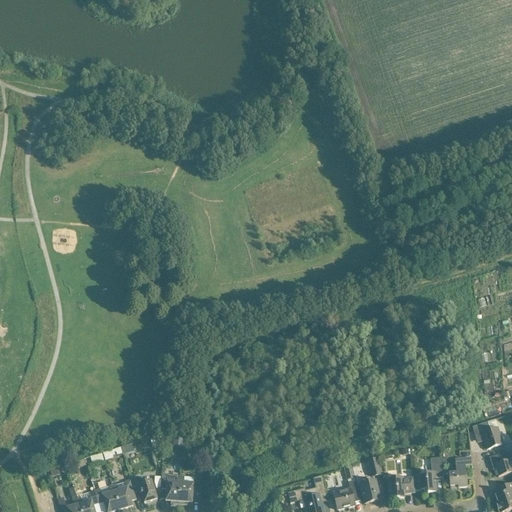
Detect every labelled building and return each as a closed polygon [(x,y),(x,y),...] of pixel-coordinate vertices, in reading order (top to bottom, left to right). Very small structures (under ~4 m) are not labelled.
[(472,428),(476,440),(483,438),(487,451),(503,446),(498,429),(490,431),(488,423),(472,428)] [(162,436),(150,439),(153,449),(163,445),(163,441),(162,437),(162,436)] [(511,443),(503,447),(505,454),(511,451),(511,443)] [(511,451),(505,454),(489,459),(492,467),(495,466),(498,478),(508,475),(511,473),(511,451)] [(442,475),(442,465),(441,459),(430,460),(432,474),(426,475),(426,476),(418,477),(418,481),(419,491),(424,491),(424,493),(426,494),(427,493),(428,495),(437,494),(435,475),(442,475)] [(457,487),(458,489),(467,488),(465,467),(472,466),(471,459),(458,460),(458,467),(456,467),(456,474),(448,475),(450,488),(457,487)] [(377,460),(368,462),(372,478),(381,476),(377,460)] [(84,461),(76,464),(78,470),(86,468),(84,461)] [(50,472),(52,479),(60,476),(59,470),(50,472)] [(353,470),(345,472),(347,482),(355,480),(353,470)] [(170,506),(179,506),(181,477),(165,476),(162,476),(161,488),(160,498),(166,499),(166,502),(171,503),(170,506)] [(181,477),(179,506),(187,507),(187,504),(192,504),(192,502),(200,502),(200,488),(193,488),(194,484),(193,484),(194,478),(181,477)] [(322,477),(313,480),(315,489),(305,492),(305,490),(288,494),(290,505),(291,505),(291,503),(303,500),(306,511),(323,511),(319,495),(326,493),(322,477)] [(144,504),(157,500),(151,481),(142,484),(141,478),(131,481),(132,485),(135,495),(141,493),(144,504)] [(388,480),(390,500),(404,499),(404,494),(407,493),(407,494),(415,494),(413,479),(402,480),(402,479),(388,480)] [(131,481),(113,487),(120,511),(133,508),(131,503),(137,501),(131,481)] [(355,483),(349,484),(348,484),(350,490),(333,494),(335,504),(334,504),(336,511),(337,510),(337,511),(355,507),(354,504),(361,502),(358,492),(356,482),(355,483)] [(362,495),(365,505),(380,501),(378,491),(375,482),(360,486),(362,495)] [(496,504),(498,511),(506,511),(511,510),(511,497),(511,495),(511,494),(511,484),(496,490),(497,496),(496,497),(498,503),(496,504)] [(113,487),(95,492),(99,505),(104,503),(106,511),(118,511),(120,511),(113,487)] [(81,498),(77,499),(81,511),(94,511),(93,507),(99,505),(95,492),(89,494),(92,501),(83,504),(81,498)] [(81,511),(77,499),(73,501),(75,506),(67,509),(65,503),(63,499),(58,501),(61,511),(81,511)]
